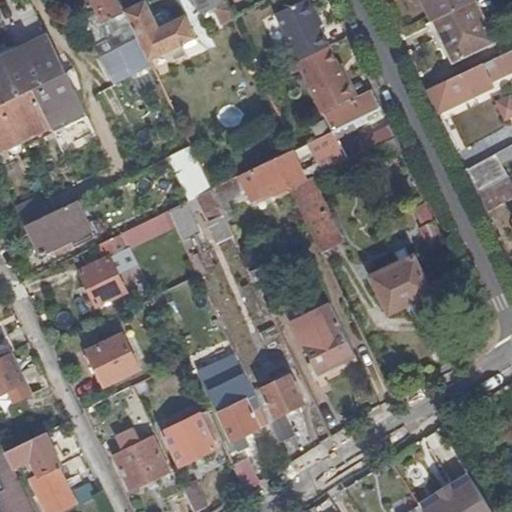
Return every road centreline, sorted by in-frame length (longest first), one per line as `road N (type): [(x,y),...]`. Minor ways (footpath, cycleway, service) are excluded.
road 1 (residential): [(511,320),(357,0)]
road 2 (residential): [(266,511),(511,352)]
road 3 (residential): [(0,259),(123,511)]
